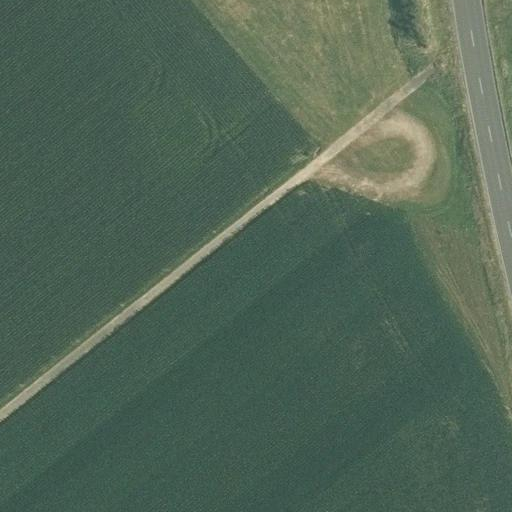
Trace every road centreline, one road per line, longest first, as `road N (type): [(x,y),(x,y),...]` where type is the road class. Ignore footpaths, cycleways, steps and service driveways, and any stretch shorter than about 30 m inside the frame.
road 1 (track): [(427,73),(0,418)]
road 2 (primary): [(511,204),(470,0)]
road 3 (track): [(362,127),(387,124),(412,134),(422,149),(415,177),(394,190),(372,189),(321,161)]
